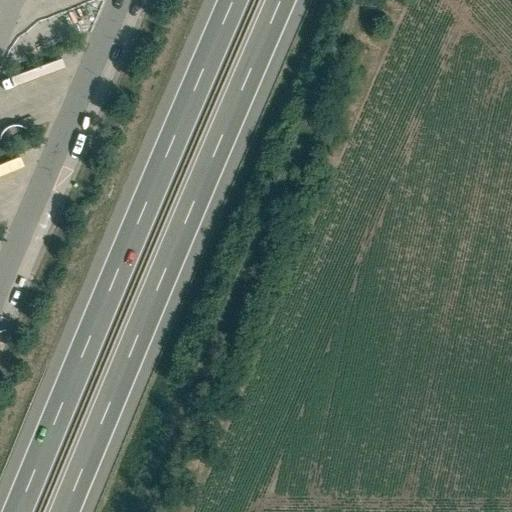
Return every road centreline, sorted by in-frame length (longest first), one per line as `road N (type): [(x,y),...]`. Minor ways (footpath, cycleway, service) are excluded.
road 1 (motorway): [(66,511),(281,0)]
road 2 (motorway): [(231,0),(17,511)]
